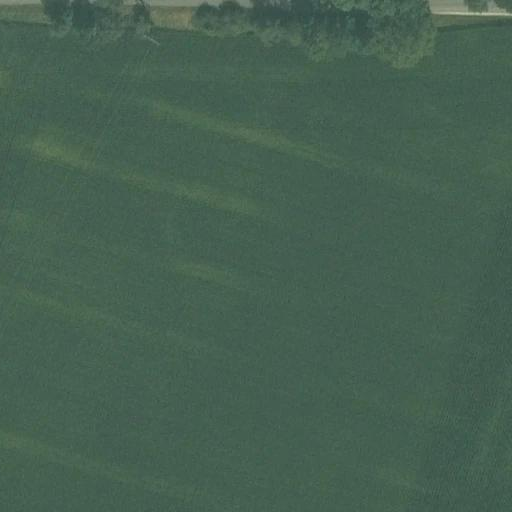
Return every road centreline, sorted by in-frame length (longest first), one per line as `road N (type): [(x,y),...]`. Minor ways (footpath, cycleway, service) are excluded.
road 1 (unclassified): [(8,0),(272,0)]
road 2 (unclassified): [(272,0),(511,6)]
